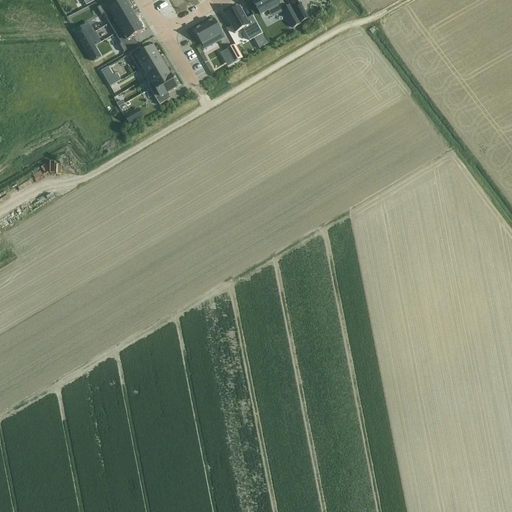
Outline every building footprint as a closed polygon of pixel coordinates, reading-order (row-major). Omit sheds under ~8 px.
[(113,0),(111,0),(96,9),(101,16),(103,15),(109,24),(131,11),(130,9),(132,8),(128,2),(127,3),(125,1),(117,6),(113,0)] [(278,0),(254,0),(252,1),(260,16),(281,4),(278,0)] [(311,18),(319,14),(312,1),(304,6),(311,18)] [(283,9),(294,29),(300,25),(289,6),(283,9)] [(294,11),(301,23),(309,19),(302,6),(294,11)] [(235,34),(243,29),(250,41),(263,34),(253,16),(247,20),(240,7),(225,15),(235,34)] [(131,11),(109,24),(115,34),(137,21),(131,11)] [(224,39),(222,35),(222,34),(214,20),(194,31),(202,45),(216,38),(218,42),(224,39)] [(137,21),(115,34),(121,44),(117,46),(122,53),(134,46),(130,40),(143,32),(142,29),(144,28),(141,23),(139,24),(137,21)] [(89,37),(82,26),(75,31),(81,41),(89,37)] [(81,41),(87,52),(95,47),(89,37),(81,41)] [(246,40),(236,46),(243,59),(254,53),(246,40)] [(233,64),(243,58),(236,46),(226,51),(233,64)] [(101,57),(95,47),(87,52),(93,62),(101,57)] [(130,55),(139,71),(160,59),(153,48),(143,54),(140,49),(130,55)] [(141,70),(147,79),(165,68),(160,59),(139,71),(141,70)] [(110,87),(121,81),(117,75),(113,78),(108,68),(101,72),(110,87)] [(170,77),(165,68),(147,79),(150,85),(148,86),(150,90),(171,77),(170,77)] [(167,94),(178,88),(171,77),(150,90),(157,100),(160,106),(170,100),(167,94)] [(130,125),(138,120),(133,112),(125,117),(130,125)] [(64,169),(74,163),(72,160),(62,165),(64,169)]
